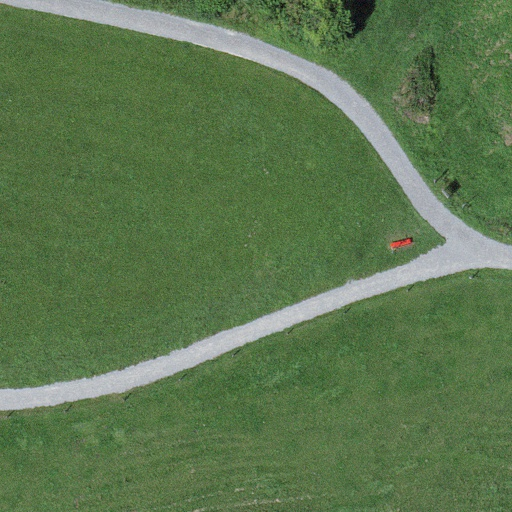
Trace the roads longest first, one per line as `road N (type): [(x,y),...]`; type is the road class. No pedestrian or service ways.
road 1 (track): [(40,0),(246,42),(345,93),(429,210),(476,249)]
road 2 (track): [(476,249),(148,374),(0,399)]
